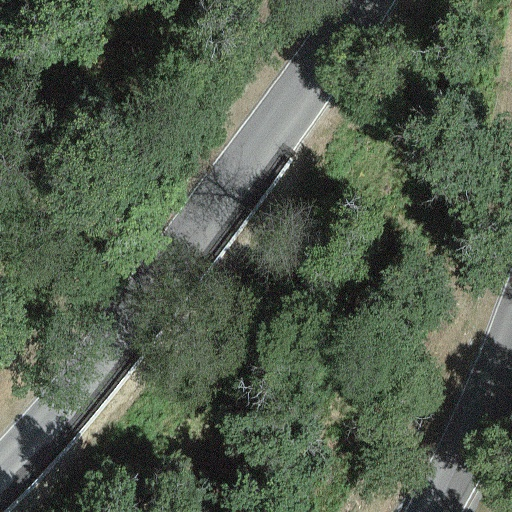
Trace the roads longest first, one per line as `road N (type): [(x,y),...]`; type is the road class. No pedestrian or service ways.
road 1 (tertiary): [(358,0),(58,411),(0,469)]
road 2 (tertiary): [(430,511),(511,345)]
